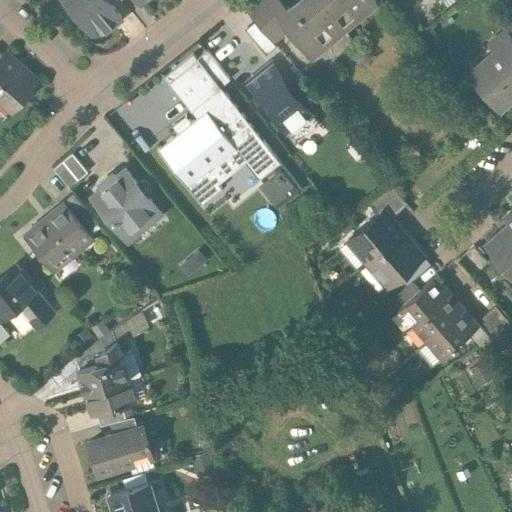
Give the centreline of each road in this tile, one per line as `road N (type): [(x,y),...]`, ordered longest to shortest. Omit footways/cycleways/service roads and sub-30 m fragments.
road 1 (residential): [(0,393),(49,416),(78,511)]
road 2 (residential): [(82,85),(54,144),(0,208)]
road 3 (residential): [(198,0),(82,85)]
